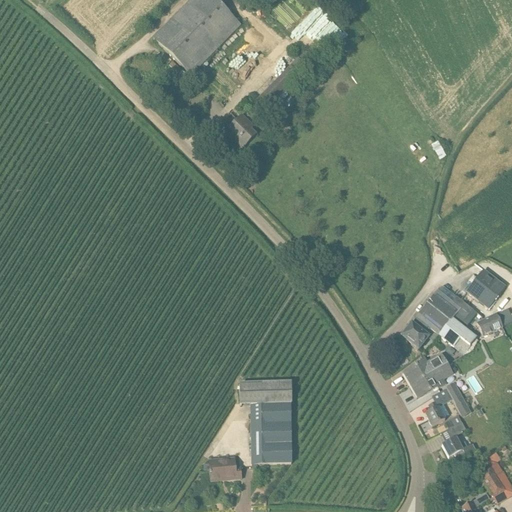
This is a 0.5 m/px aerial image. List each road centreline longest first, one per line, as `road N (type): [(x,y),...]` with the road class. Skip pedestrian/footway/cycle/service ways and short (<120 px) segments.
road 1 (unclassified): [(366,357),(262,222),(36,6)]
road 2 (track): [(458,140),(431,129),(369,28),(339,0)]
road 3 (unclassified): [(411,511),(416,462),(366,357)]
road 4 (track): [(458,140),(429,232),(436,274)]
